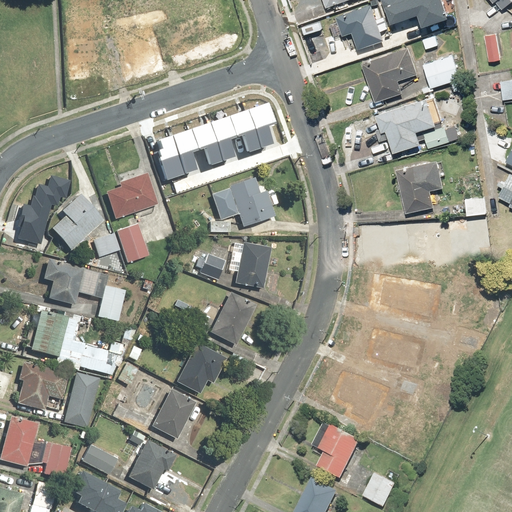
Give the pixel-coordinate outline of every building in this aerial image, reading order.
[(385,0),(392,18),(420,9),(425,25),(451,16),(445,0),(385,0)] [(492,0),(500,9),(511,0),(492,0)] [(384,39),(371,3),(336,15),(344,37),(352,34),(357,49),(384,39)] [(170,20),(161,24),(168,47),(217,31),(208,4),(169,17),(170,20)] [(498,33),(484,35),(488,61),(501,59),(498,33)] [(105,35),(64,36),(66,79),(83,78),(83,73),(87,73),(87,65),(106,65),(105,35)] [(322,47),(324,56),(346,50),(343,41),(322,47)] [(408,44),(361,61),(375,102),(403,92),(399,80),(418,73),(408,44)] [(452,53),(422,63),(430,87),(460,78),(452,53)] [(511,78),(500,80),(502,100),(511,98),(511,78)] [(428,96),(374,113),(380,132),(387,130),(394,153),(421,144),(417,130),(436,124),(428,96)] [(270,138),(258,102),(159,136),(172,172),(189,166),(183,150),(203,143),(209,159),(228,153),(222,136),(240,130),(246,147),(270,138)] [(460,123),(450,127),(453,138),(464,134),(460,123)] [(422,135),(427,148),(450,141),(446,128),(422,135)] [(436,158),(394,168),(405,213),(434,206),(430,190),(443,187),(440,176),(445,175),(442,160),(436,161),(436,158)] [(511,173),(509,172),(498,195),(511,201),(510,205),(511,205),(511,173)] [(17,238),(41,243),(50,204),(56,205),(58,195),(66,196),(70,178),(49,173),(47,184),(35,181),(31,203),(22,201),(17,224),(20,224),(17,238)] [(115,188),(102,193),(112,222),(156,206),(144,173),(114,184),(115,188)] [(200,180),(198,174),(183,179),(188,191),(202,186),(200,180)] [(226,190),(209,195),(218,221),(234,215),(239,229),(273,218),(263,191),(257,193),(252,178),(225,187),(226,190)] [(61,218),(47,231),(68,253),(102,221),(76,194),(56,213),(61,218)] [(485,196),(464,198),(466,215),(487,213),(485,196)] [(208,222),(208,233),(228,233),(228,223),(208,222)] [(136,225),(113,232),(124,265),(147,257),(136,225)] [(426,231),(379,234),(381,261),(410,258),(411,263),(428,262),(426,231)] [(90,241),(96,259),(118,251),(112,234),(90,241)] [(220,277),(224,277),(223,283),(262,290),(269,249),(240,243),(236,268),(226,266),(225,270),(222,269),(220,277)] [(205,254),(197,274),(215,281),(223,262),(205,254)] [(46,299),(72,306),(76,293),(90,297),(96,273),(45,260),(40,280),(50,283),(46,299)] [(435,288),(375,281),(373,304),(388,306),(388,302),(393,303),(392,315),(415,318),(416,315),(432,316),(435,288)] [(123,290),(102,286),(95,318),(116,322),(123,290)] [(234,346),(254,307),(226,294),(207,333),(234,346)] [(205,315),(189,306),(180,322),(196,331),(205,315)] [(66,319),(37,311),(27,350),(56,357),(66,319)] [(109,376),(117,364),(122,344),(109,341),(106,350),(73,341),(78,322),(66,319),(56,357),(53,366),(76,372),(77,368),(109,376)] [(135,330),(124,327),(120,339),(131,342),(135,330)] [(452,330),(448,344),(476,352),(480,338),(452,330)] [(422,347),(375,333),(369,353),(378,355),(375,366),(397,373),(398,370),(413,375),(422,347)] [(224,359),(193,343),(173,382),(197,395),(204,381),(210,385),(224,359)] [(135,362),(140,349),(131,345),(126,358),(135,362)] [(231,353),(225,363),(242,373),(248,363),(231,353)] [(68,374),(20,363),(16,382),(19,382),(14,404),(44,411),(47,398),(61,401),(68,374)] [(127,388),(136,370),(124,363),(114,381),(127,388)] [(98,379),(73,373),(60,421),(86,428),(98,379)] [(367,429),(385,394),(345,374),(332,399),(354,410),(349,420),(367,429)] [(400,375),(393,387),(411,397),(418,385),(400,375)] [(194,403),(167,390),(149,427),(176,440),(194,403)] [(118,403),(110,417),(142,434),(150,420),(118,403)] [(0,461),(25,468),(36,425),(6,417),(0,440),(0,461)] [(341,482),(362,442),(331,426),(318,451),(324,454),(316,469),(341,482)] [(137,447),(143,437),(134,432),(128,442),(137,447)] [(175,456),(144,440),(124,477),(151,491),(161,472),(165,474),(175,456)] [(62,482),(70,449),(44,443),(36,476),(62,482)] [(88,445),(79,461),(106,477),(116,460),(88,445)] [(118,511),(124,501),(114,496),(118,487),(80,468),(69,491),(74,494),(70,502),(88,511),(118,511)] [(363,498),(367,500),(365,504),(377,510),(379,507),(384,509),(401,477),(390,471),(385,479),(376,474),(363,498)] [(329,511),(339,493),(312,479),(295,511),(329,511)] [(55,486),(36,482),(30,506),(49,511),(55,486)] [(0,511),(16,511),(21,495),(0,489),(0,511)] [(165,511),(141,500),(137,507),(128,502),(123,511),(165,511)]
